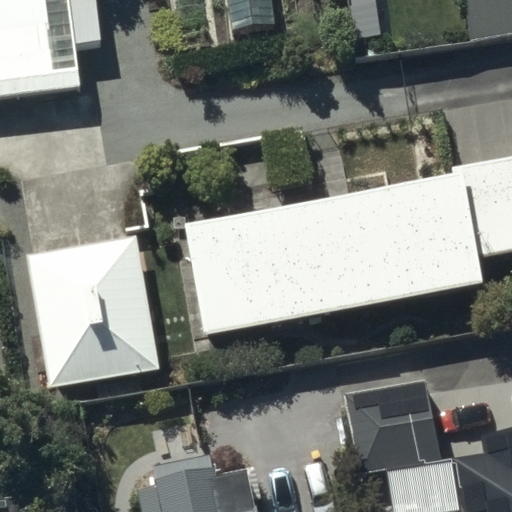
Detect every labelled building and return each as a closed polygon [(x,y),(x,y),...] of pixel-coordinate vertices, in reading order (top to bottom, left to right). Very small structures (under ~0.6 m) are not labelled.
[(97,0),(0,0),(0,94),(80,83),(75,40),(102,36),(97,0)] [(511,0),(464,0),(472,38),(511,30),(511,0)] [(511,154),(186,219),(203,330),(483,280),(478,254),(511,246),(511,154)] [(0,190),(0,390),(27,387),(0,190)] [(136,234),(27,254),(51,385),(160,365),(136,234)] [(426,378),(344,390),(359,471),(438,459),(426,378)] [(215,458),(154,472),(162,511),(259,511),(249,464),(218,471),(215,458)] [(0,469),(0,511),(81,511),(76,462),(0,469)]
